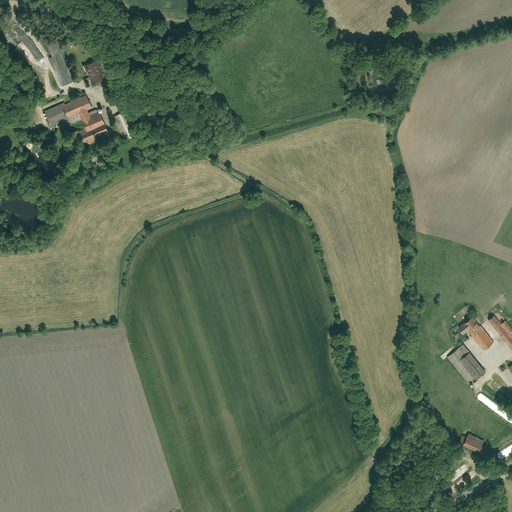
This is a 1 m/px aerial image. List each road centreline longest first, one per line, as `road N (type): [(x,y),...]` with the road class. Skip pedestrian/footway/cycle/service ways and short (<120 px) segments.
road 1 (track): [(12,0),(59,87),(131,106),(293,209),(309,230),(384,481),(407,511)]
road 2 (residential): [(12,0),(162,44),(247,0)]
road 3 (track): [(310,0),(337,40),(399,66),(412,80)]
